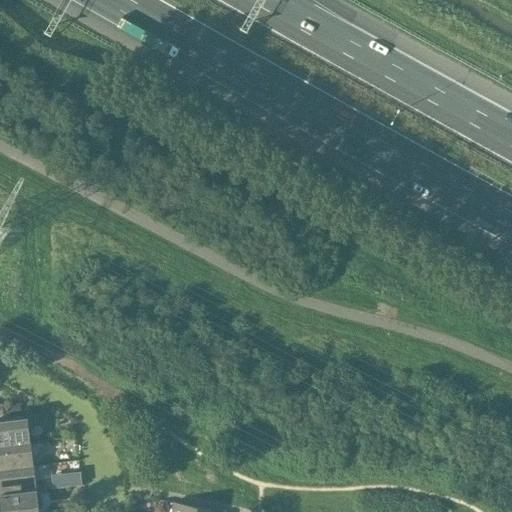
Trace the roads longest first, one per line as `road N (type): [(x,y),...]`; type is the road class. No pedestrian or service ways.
road 1 (track): [(0,341),(230,481),(295,497),(457,511)]
road 2 (motorway): [(117,0),(511,216)]
road 3 (motorway): [(511,137),(261,0)]
